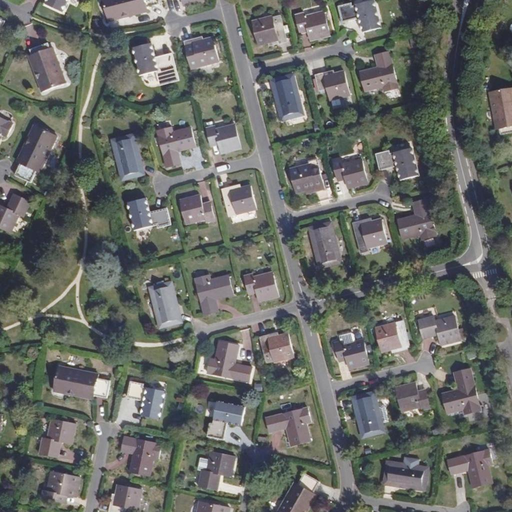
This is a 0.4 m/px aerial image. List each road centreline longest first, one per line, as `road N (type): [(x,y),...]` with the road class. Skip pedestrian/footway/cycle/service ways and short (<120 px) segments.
road 1 (tertiary): [(457,32),(449,95),(484,263)]
road 2 (residential): [(305,304),(484,263)]
